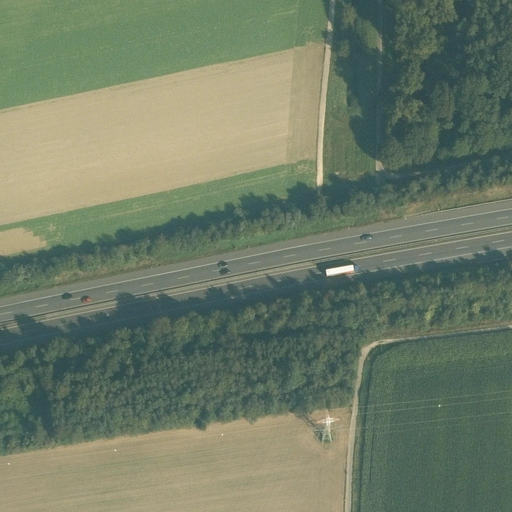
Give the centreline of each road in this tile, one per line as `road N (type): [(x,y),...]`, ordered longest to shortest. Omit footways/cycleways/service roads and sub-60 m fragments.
road 1 (motorway): [(0,336),(511,245)]
road 2 (motorway): [(511,221),(0,311)]
road 3 (track): [(511,154),(392,181),(377,175),(379,0)]
road 4 (track): [(351,511),(365,351),(511,329)]
road 5 (track): [(318,190),(333,0)]
